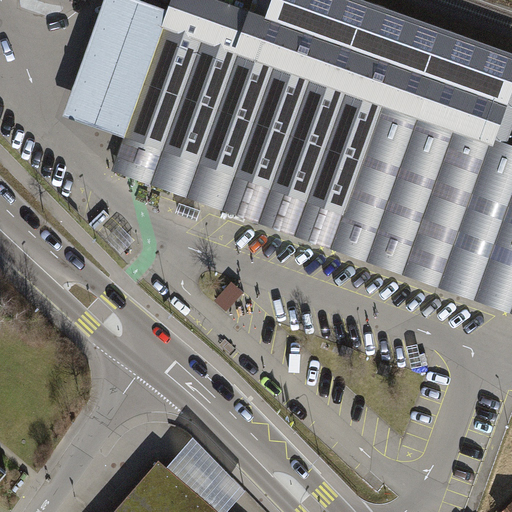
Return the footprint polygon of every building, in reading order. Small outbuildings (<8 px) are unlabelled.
[(134,104),(167,12),(133,0),(104,0),(63,119),(122,140),(134,104)] [(110,173),(134,181),(511,313),(511,146),(499,142),(511,106),(511,56),(351,0),(259,0),(255,14),(215,0),(170,0),(167,12),(134,104),(122,140),(120,145),(110,173)] [(168,468),(157,459),(112,511),(228,511),(247,490),(190,443),(168,468)] [(0,486),(11,474),(0,464),(0,486)] [(511,511),(511,491),(490,511),(511,511)]
